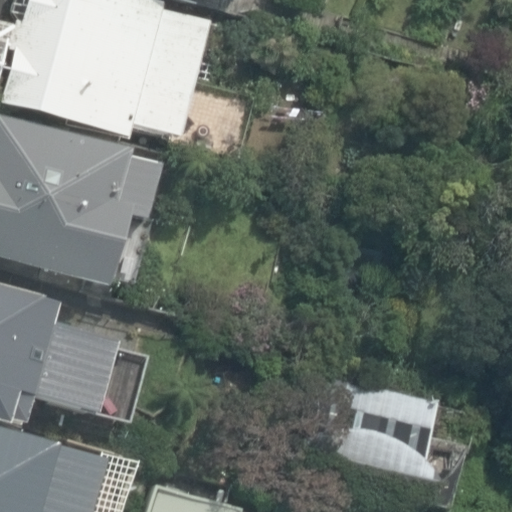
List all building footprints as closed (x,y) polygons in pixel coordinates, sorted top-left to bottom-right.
[(152,0),(16,0),(0,60),(0,98),(120,129),(152,0)] [(134,154),(0,117),(0,260),(113,292),(135,211),(120,207),(134,154)] [(63,307),(0,290),(0,421),(12,424),(21,393),(103,415),(122,343),(58,326),(63,307)] [(454,511),(479,421),(294,371),(263,485),(364,511),(454,511)] [(44,511),(63,448),(0,430),(0,511),(44,511)] [(230,511),(153,488),(146,511),(230,511)]
